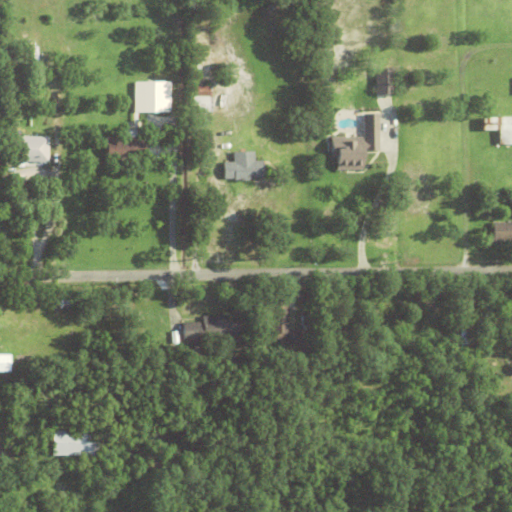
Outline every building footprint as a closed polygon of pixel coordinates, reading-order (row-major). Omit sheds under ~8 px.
[(8,55),(21,55),(21,68),(8,68),(8,55)] [(375,69),(376,94),(392,94),(392,68),(375,69)] [(136,113),(136,130),(138,130),(138,137),(143,137),(143,162),(104,162),(104,137),(121,137),(121,130),(132,130),(132,82),(168,82),(168,113),(136,113)] [(190,112),(191,86),(211,87),(210,113),(190,112)] [(335,156),(329,157),(329,137),(340,137),(340,140),(352,140),(352,137),(361,137),(361,141),(362,141),(362,113),(378,113),(379,151),(361,151),(361,170),(335,170),(335,156)] [(511,145),(498,145),(498,130),(481,130),(481,117),(511,117),(511,145)] [(14,162),(14,137),(47,137),(47,162),(14,162)] [(249,181),(242,181),(242,182),(238,182),(233,182),(233,179),(222,180),(221,162),(232,162),(231,152),(253,151),(253,161),(261,161),(262,178),(248,179),(249,181)] [(511,243),(506,243),(506,242),(492,242),(491,223),(511,223),(511,243)] [(286,305),(287,332),(301,331),(301,343),(286,344),(286,334),(285,334),(285,340),(271,340),(271,335),(269,335),(269,315),(262,315),(261,307),(269,307),(269,301),(284,301),(284,305),(286,305)] [(237,322),(237,339),(205,340),(205,345),(194,345),(194,341),(182,341),(182,323),(198,323),(201,323),(201,316),(228,316),(228,323),(237,322)] [(452,321),(472,321),(473,345),(452,345),(452,321)] [(0,372),(0,355),(9,355),(9,372),(0,372)] [(51,431),(99,430),(99,455),(52,455),(51,431)] [(8,450),(8,442),(17,443),(17,450),(8,450)] [(145,468),(146,448),(160,448),(160,469),(145,468)]
